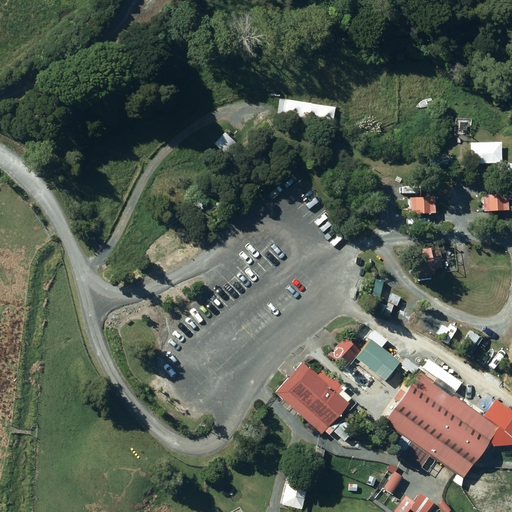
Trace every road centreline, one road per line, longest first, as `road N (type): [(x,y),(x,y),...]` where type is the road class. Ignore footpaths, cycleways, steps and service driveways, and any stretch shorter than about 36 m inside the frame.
road 1 (track): [(459,233),(456,193),(437,185),(410,189),(384,224),(385,257),(418,295),(466,324),(491,322),(511,296)]
road 2 (track): [(80,268),(112,242),(156,159),(181,135),(257,109)]
road 3 (track): [(322,301),(452,359),(511,406)]
road 4 (track): [(511,249),(490,234),(459,233),(315,262)]
road 5 (track): [(0,101),(94,54),(128,0)]
